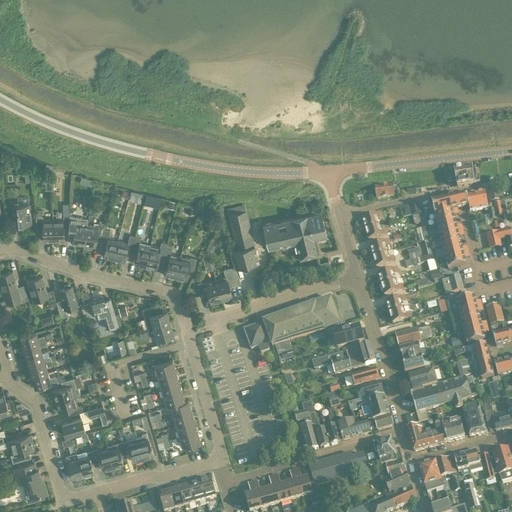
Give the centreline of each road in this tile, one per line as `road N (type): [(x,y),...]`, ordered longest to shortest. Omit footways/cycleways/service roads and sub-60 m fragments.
road 1 (tertiary): [(327,173),(237,170),(160,156),(77,133),(0,99)]
road 2 (residential): [(186,328),(176,295),(0,244)]
road 3 (tertiary): [(511,151),(327,173)]
road 4 (residential): [(186,328),(357,278)]
road 5 (residential): [(66,499),(37,405),(9,375),(0,341)]
road 6 (residential): [(402,430),(357,278)]
road 7 (residential): [(222,457),(186,328)]
road 8 (residential): [(458,193),(482,293),(511,285)]
road 9 (residential): [(98,491),(222,457)]
road 10 (residential): [(340,216),(458,193)]
